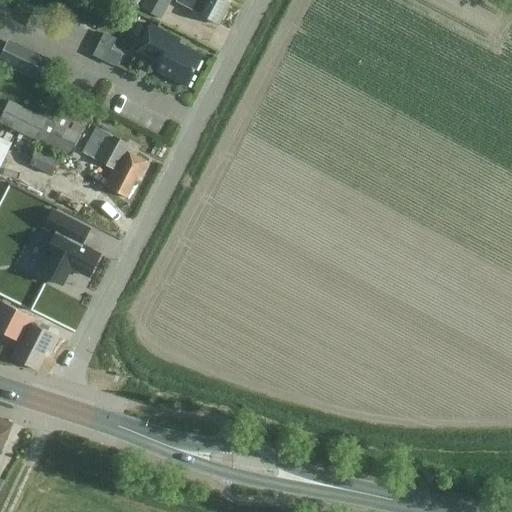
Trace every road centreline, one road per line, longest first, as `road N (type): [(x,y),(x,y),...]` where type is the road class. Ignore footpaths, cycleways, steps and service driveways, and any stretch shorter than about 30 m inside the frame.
road 1 (residential): [(57,404),(261,0)]
road 2 (primary): [(447,511),(303,483)]
road 3 (primary): [(303,483),(279,463),(228,445),(176,450)]
road 4 (primary): [(176,450),(227,474),(303,483)]
road 5 (primary): [(176,450),(57,404)]
